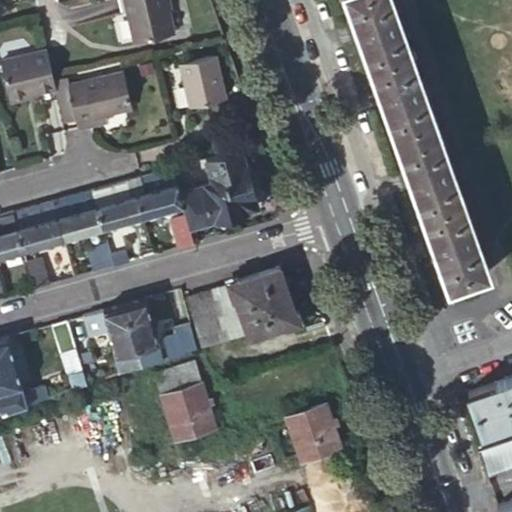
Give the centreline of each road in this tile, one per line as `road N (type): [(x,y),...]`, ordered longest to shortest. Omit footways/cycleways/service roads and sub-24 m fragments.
road 1 (residential): [(0,319),(335,224)]
road 2 (tertiary): [(259,3),(335,224)]
road 3 (tertiary): [(335,224),(399,381)]
road 4 (tertiary): [(399,381),(448,511)]
road 5 (residential): [(0,198),(119,167)]
road 6 (unclassified): [(399,381),(511,337)]
